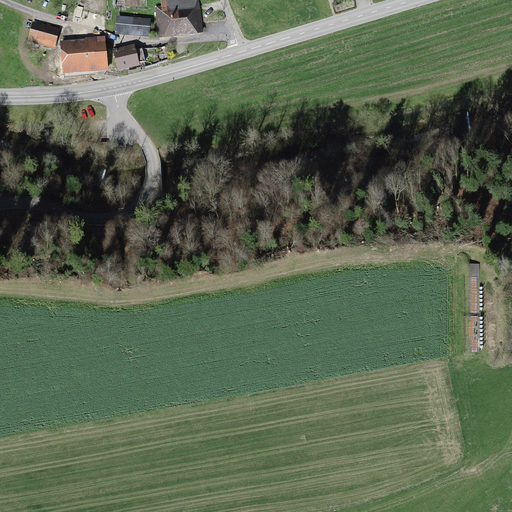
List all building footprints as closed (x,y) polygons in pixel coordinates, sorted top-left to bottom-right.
[(157,20),(163,20),(165,35),(202,31),(199,0),(179,0),(170,1),(171,7),(156,9),(157,20)] [(119,18),(118,32),(148,34),(149,23),(138,22),(139,20),(119,18)] [(30,39),(53,45),(57,31),(34,25),(30,39)] [(99,67),(99,71),(108,70),(105,40),(99,39),(87,40),(88,46),(63,48),(64,70),(65,70),(99,67)] [(123,49),(114,51),(119,68),(145,62),(143,50),(134,52),(133,50),(124,52),(123,49)] [(472,268),(463,268),(467,353),(476,352),(472,268)]
